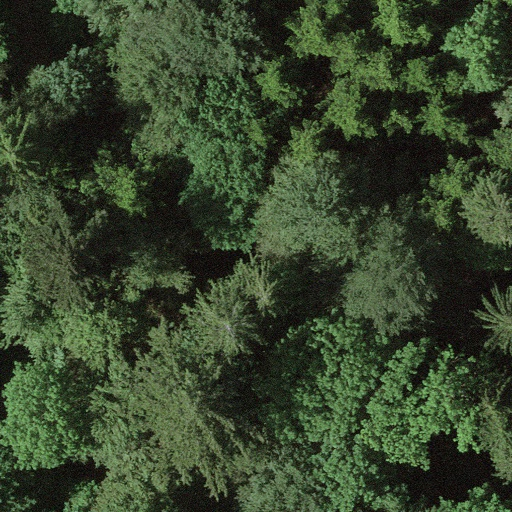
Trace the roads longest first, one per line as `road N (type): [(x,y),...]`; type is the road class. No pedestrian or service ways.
road 1 (track): [(233,465),(511,250)]
road 2 (track): [(0,399),(233,465)]
